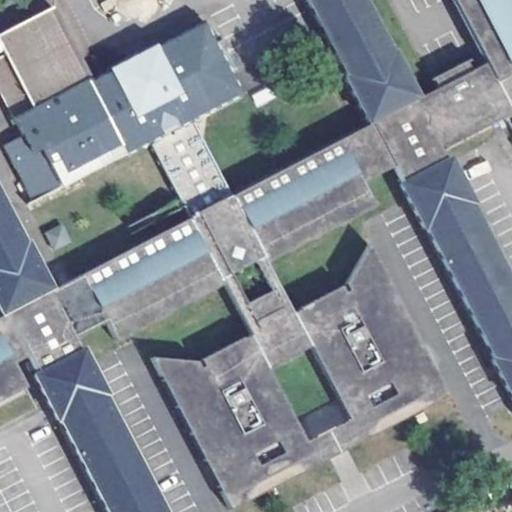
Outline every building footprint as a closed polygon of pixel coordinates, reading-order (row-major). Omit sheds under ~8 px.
[(370,123),(417,100),(392,53),(388,55),(359,0),(305,0),(314,18),(345,78),(342,79),(367,125),(370,123)] [(505,56),(475,0),(460,0),(493,63),(505,56)] [(511,0),(475,0),(505,56),(493,63),(511,116),(511,118),(511,0)] [(154,145),(192,217),(227,201),(188,127),(238,101),(200,28),(153,53),(149,48),(102,72),(105,77),(36,112),(35,110),(86,84),(50,13),(0,38),(0,46),(6,58),(0,60),(0,91),(23,137),(4,147),(17,172),(33,185),(28,192),(35,206),(128,158),(154,145)] [(511,116),(493,63),(475,71),(471,62),(433,82),(438,89),(417,100),(370,123),(372,126),(227,201),(192,217),(49,290),(4,313),(0,315),(0,393),(24,380),(15,363),(27,357),(37,376),(82,353),(73,337),(103,322),(110,336),(221,279),(264,257),(371,202),(361,183),(393,167),(401,182),(443,160),(439,153),(511,116)] [(443,160),(401,182),(397,184),(422,231),(425,229),(492,357),(489,359),(511,402),(511,400),(511,292),(467,207),(472,205),(447,158),(443,160)] [(485,160),(465,169),(483,208),(503,199),(485,160)] [(28,192),(33,185),(17,172),(28,192)] [(4,313),(49,290),(48,288),(51,286),(30,245),(26,246),(0,195),(0,312),(0,313),(3,311),(4,313)] [(62,223),(45,232),(55,250),(72,241),(62,223)] [(294,314),(311,347),(349,422),(397,397),(393,389),(398,386),(403,395),(446,398),(435,376),(429,379),(375,273),(381,270),(369,247),(345,285),(349,293),(344,295),(341,287),(298,310),(299,312),(294,314)] [(251,336),(268,370),(311,347),(294,314),(264,257),(221,279),(251,336)] [(306,443),(268,370),(251,336),(243,340),(242,338),(200,360),(204,368),(200,370),(196,362),(151,357),(163,381),(169,377),(224,484),(218,487),(230,509),(251,472),(247,464),(253,461),(257,469),(306,443)] [(82,353),(37,376),(34,378),(57,423),(60,421),(107,511),(164,511),(105,397),(108,396),(95,371),(85,351),(82,353)] [(251,472),(230,509),(446,398),(403,395),(398,386),(393,389),(397,397),(349,422),(306,443),(257,469),(253,461),(247,464),(251,472)]
